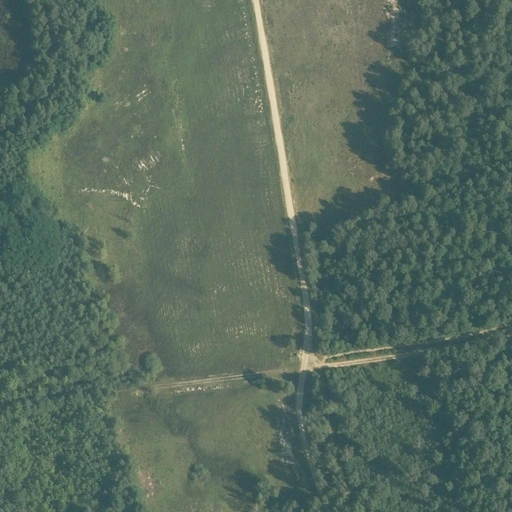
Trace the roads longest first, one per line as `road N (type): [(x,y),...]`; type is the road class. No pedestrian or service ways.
road 1 (track): [(302,367),(304,270),(256,0)]
road 2 (unknown): [(352,511),(331,430),(324,356),(511,323)]
road 3 (track): [(302,367),(22,403)]
road 4 (track): [(511,336),(302,367)]
road 5 (track): [(329,511),(299,424),(302,367)]
